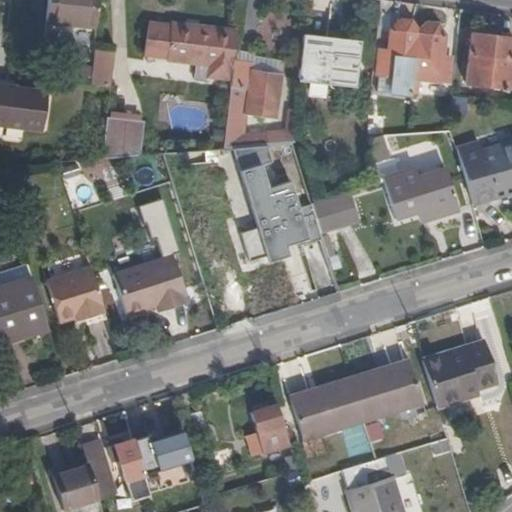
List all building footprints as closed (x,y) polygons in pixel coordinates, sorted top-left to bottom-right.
[(97,28),(99,0),(51,0),(49,21),(97,28)] [(235,49),(237,27),(170,19),(169,22),(148,20),(143,51),(166,54),(166,57),(197,60),(195,76),(209,78),(209,74),(231,75),(234,58),(235,49)] [(411,76),(416,28),(412,28),(413,24),(410,20),(399,19),(394,22),(393,25),(388,25),(386,50),(377,50),(376,72),(378,72),(391,74),(404,75),(411,76)] [(421,28),(416,28),(411,76),(419,77),(446,79),(449,58),(441,57),(443,31),(439,30),(439,26),(436,22),(426,21),(422,24),(421,28)] [(465,81),(509,85),(511,44),(511,34),(469,30),(465,81)] [(327,37),(302,35),(297,81),(354,88),(360,43),(327,39),(327,37)] [(253,51),(235,49),(234,58),(252,60),(253,51)] [(282,54),(253,51),(252,60),(251,66),(280,70),(282,54)] [(234,58),(231,75),(230,84),(248,85),(246,105),(227,102),(224,123),(223,132),(222,143),(222,147),(240,146),(241,132),(244,109),(276,113),(280,70),(251,66),(252,60),(234,58)] [(389,93),(391,74),(378,72),(375,91),(389,93)] [(409,97),(411,76),(404,75),(391,74),(389,93),(389,95),(409,97)] [(409,97),(417,98),(419,77),(411,76),(409,97)] [(0,115),(42,120),(47,85),(0,78),(0,115)] [(104,156),(141,153),(144,124),(108,120),(104,156)] [(223,132),(224,123),(215,123),(214,133),(223,132)] [(291,127),(272,129),(274,142),(290,142),(291,127)] [(241,132),(240,146),(262,144),(274,142),(272,129),(241,132)] [(223,132),(214,133),(212,142),(222,143),(223,132)] [(384,133),(366,134),(366,142),(372,160),(389,155),(384,133)] [(453,145),(470,201),(511,187),(511,138),(483,147),(479,137),(453,145)] [(63,180),(79,176),(75,159),(59,163),(63,180)] [(260,165),(266,184),(278,180),(272,161),(260,165)] [(392,209),(415,201),(425,198),(428,208),(432,217),(459,207),(445,166),(417,175),(414,165),(382,175),(392,209)] [(356,220),(347,190),(310,202),(319,231),(326,230),(356,220)] [(425,198),(415,201),(418,210),(428,208),(425,198)] [(142,203),(151,255),(171,252),(162,200),(142,203)] [(84,310),(85,315),(104,310),(85,249),(48,260),(51,274),(47,276),(59,318),(73,314),(84,310)] [(154,304),(157,310),(187,300),(171,253),(111,272),(124,313),(154,304)] [(28,259),(0,267),(0,284),(33,274),(28,259)] [(0,284),(0,339),(48,325),(33,274),(0,284)] [(87,320),(106,316),(104,310),(85,315),(87,320)] [(418,355),(433,401),(494,382),(479,337),(418,355)] [(377,371),(408,362),(406,357),(376,367),(377,371)] [(346,376),(359,419),(420,401),(408,362),(377,371),(376,367),(346,376)] [(300,436),(359,419),(346,376),(317,384),(318,389),(288,398),(300,436)] [(287,393),(288,398),(318,389),(317,384),(287,393)] [(251,428),(258,449),(284,440),(272,403),(247,412),(251,428)] [(204,435),(197,411),(175,418),(183,442),(204,435)] [(249,452),(258,449),(251,428),(242,431),(249,452)] [(92,487),(95,495),(109,489),(94,441),(80,445),(83,453),(92,487)] [(132,506),(149,502),(132,443),(112,450),(115,460),(122,486),(126,485),(132,506)] [(202,456),(206,470),(230,462),(225,447),(202,456)] [(175,474),(187,471),(182,450),(170,454),(175,474)] [(68,495),(92,487),(83,453),(47,465),(58,499),(68,495)] [(398,511),(380,456),(371,458),(337,469),(350,511),(398,511)] [(216,488),(212,472),(203,475),(206,491),(216,488)] [(95,511),(100,511),(95,495),(92,487),(68,495),(73,511),(95,511)]
